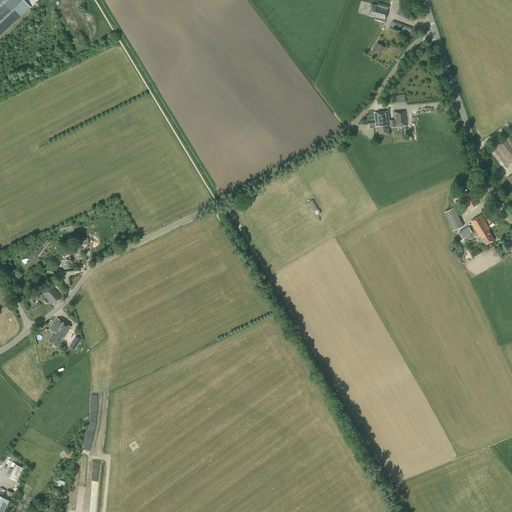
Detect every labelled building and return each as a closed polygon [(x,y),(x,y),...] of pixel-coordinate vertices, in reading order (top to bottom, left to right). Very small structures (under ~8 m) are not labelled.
[(0,0),(0,36),(27,11),(19,3),(22,0),(0,0)] [(377,0),(377,1),(374,0),(372,0),(372,4),(369,16),(376,18),(375,21),(385,23),(385,20),(388,9),(390,0),(377,0)] [(407,19),(412,7),(402,3),(397,14),(407,19)] [(410,34),(412,28),(393,21),(390,27),(410,34)] [(382,50),(384,47),(377,43),(371,53),(378,57),(382,50)] [(375,123),(369,123),(369,129),(376,128),(376,127),(379,126),(379,134),(389,133),(388,125),(389,125),(390,127),(407,126),(406,110),(402,111),(398,112),(398,111),(393,111),(393,120),(389,120),(389,121),(375,123)] [(389,121),(389,120),(388,112),(374,113),(375,123),(389,121)] [(469,209),(479,203),(471,191),(462,197),(469,209)] [(314,212),(318,209),(312,199),(308,202),(314,212)] [(454,207),(444,211),(453,230),(462,225),(454,207)] [(494,240),(489,231),(490,230),(481,214),(470,221),(479,237),(481,235),(486,244),(494,240)] [(468,225),(458,231),(463,238),(473,232),(468,225)] [(74,267),(73,260),(75,260),(74,253),(61,255),(62,261),(61,261),(62,266),(63,269),(74,267)] [(54,278),(59,272),(51,265),(46,271),(54,278)] [(52,305),(61,296),(50,285),(41,294),(52,305)] [(64,339),(71,327),(57,318),(49,329),(54,332),(48,341),(57,347),(62,338),(64,339)] [(74,350),(81,340),(75,336),(69,347),(74,350)] [(8,477),(19,481),(25,467),(15,463),(8,477)] [(0,511),(3,511),(9,500),(0,495),(0,511)]
